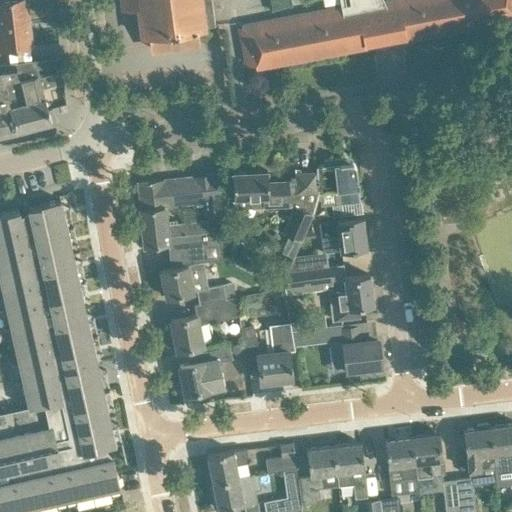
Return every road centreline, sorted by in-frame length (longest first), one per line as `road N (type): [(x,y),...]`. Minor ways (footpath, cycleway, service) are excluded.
road 1 (residential): [(405,401),(367,111),(98,142)]
road 2 (residential): [(153,431),(98,142)]
road 3 (residential): [(153,431),(405,401)]
road 4 (residential): [(98,142),(82,0)]
